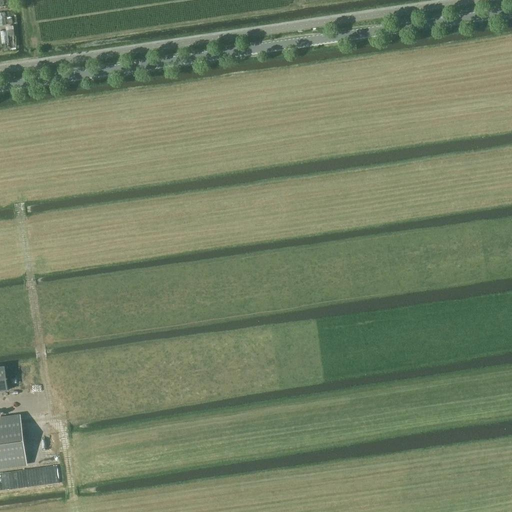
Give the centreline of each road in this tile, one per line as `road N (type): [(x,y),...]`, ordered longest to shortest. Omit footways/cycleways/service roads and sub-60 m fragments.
road 1 (tertiary): [(0,86),(511,11)]
road 2 (track): [(19,202),(44,395),(77,497)]
